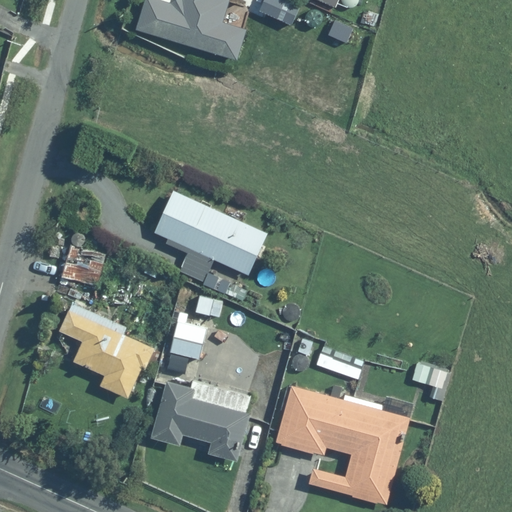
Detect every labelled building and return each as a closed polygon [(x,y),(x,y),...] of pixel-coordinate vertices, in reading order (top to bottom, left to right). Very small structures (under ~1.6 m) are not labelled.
[(147,0),(139,26),(240,58),(249,27),(225,20),(230,0),(147,0)] [(270,230),(176,186),(156,229),(191,246),(180,271),(226,292),(232,280),(211,270),(217,258),(250,273),(270,230)] [(107,249),(72,241),(64,276),(99,284),(107,249)] [(217,295),(200,292),(196,312),(213,315),(217,295)] [(160,345),(127,332),(129,324),(71,301),(60,329),(83,338),(74,360),(107,373),(101,386),(132,399),(144,369),(149,371),(150,367),(153,369),(161,350),(158,349),(160,345)] [(207,324),(177,319),(172,352),(202,357),(207,324)] [(320,351),(316,363),(359,379),(363,367),(320,351)] [(188,360),(164,358),(163,367),(174,368),(174,371),(187,372),(188,360)] [(415,359),(410,378),(447,388),(452,369),(415,359)] [(192,384),(170,379),(157,437),(184,443),(186,434),(211,439),(208,453),(242,461),(252,412),(249,411),(253,393),(193,380),(192,384)] [(346,391),(345,396),(293,382),(277,441),(327,454),(329,446),(352,452),(346,474),(314,465),(310,482),(354,493),(353,494),(389,503),(412,413),(385,406),(386,402),(346,391)]
